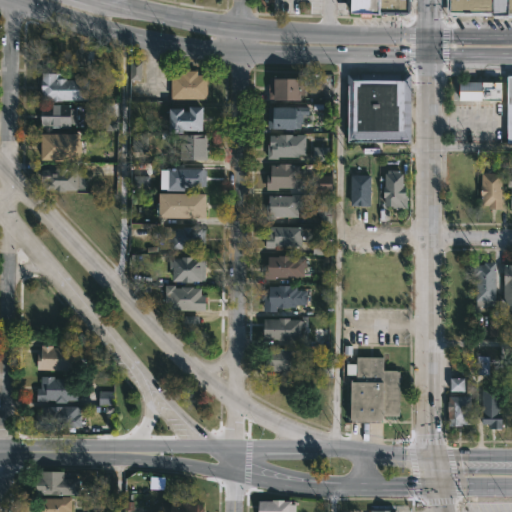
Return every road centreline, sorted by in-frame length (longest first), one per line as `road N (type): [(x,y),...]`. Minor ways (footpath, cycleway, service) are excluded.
road 1 (residential): [(10,0),(2,511)]
road 2 (secondary): [(333,450),(210,383),(0,172)]
road 3 (residential): [(241,55),(237,476)]
road 4 (secondary): [(428,57),(428,457)]
road 5 (secondary): [(10,0),(99,28),(241,55)]
road 6 (secondary): [(428,457),(206,448)]
road 7 (secondary): [(237,476),(434,483)]
road 8 (secondary): [(428,38),(241,30)]
road 9 (secondary): [(241,55),(428,57)]
road 10 (secondary): [(54,273),(153,396)]
road 11 (secondary): [(241,30),(98,0)]
road 12 (tertiary): [(126,452),(0,449)]
